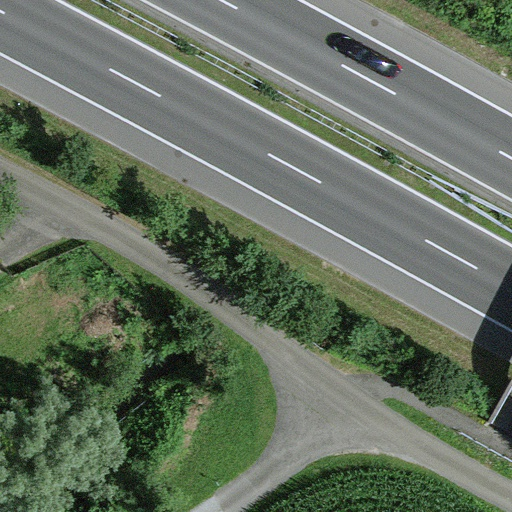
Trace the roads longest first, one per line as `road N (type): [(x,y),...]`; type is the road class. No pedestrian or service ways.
road 1 (motorway): [(0,14),(511,293)]
road 2 (motorway): [(511,164),(206,0)]
road 3 (track): [(223,511),(345,398)]
